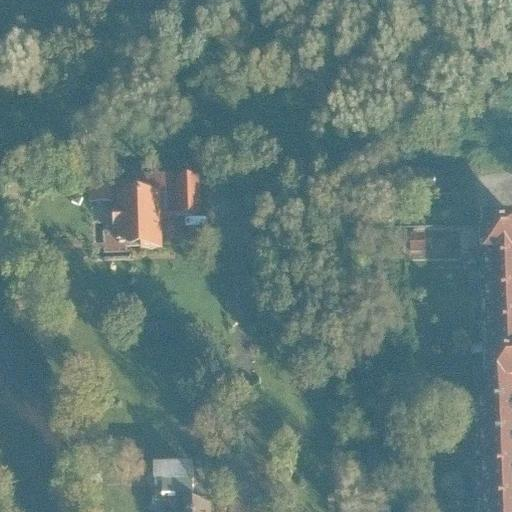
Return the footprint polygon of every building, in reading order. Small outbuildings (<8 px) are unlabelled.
[(460,173),(401,175),(402,200),(461,198),(460,173)] [(201,221),(200,183),(175,183),(175,177),(137,178),(137,200),(114,200),(115,256),(163,255),(162,221),(201,221)] [(109,183),(89,184),(89,208),(109,207),(109,183)] [(511,227),(481,228),(482,264),(511,263),(511,227)] [(511,263),(482,264),(483,299),(511,298),(511,263)] [(511,298),(483,299),(483,334),(511,333),(511,298)] [(511,333),(483,334),(484,370),(511,369),(511,333)] [(511,369),(484,370),(485,405),(511,404),(511,369)] [(511,404),(476,405),(477,437),(511,435),(511,404)] [(200,440),(211,419),(193,409),(182,431),(200,440)] [(511,435),(477,437),(478,469),(511,467),(511,435)] [(511,467),(478,469),(479,500),(511,498),(511,467)] [(193,473),(157,474),(158,495),(164,495),(165,511),(195,510),(193,473)] [(511,511),(511,498),(479,500),(479,511),(511,511)]
